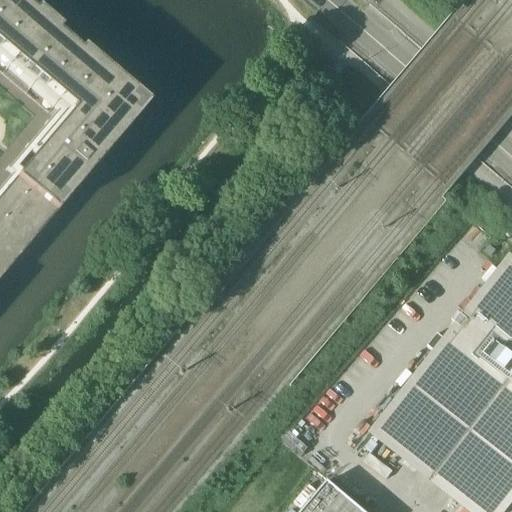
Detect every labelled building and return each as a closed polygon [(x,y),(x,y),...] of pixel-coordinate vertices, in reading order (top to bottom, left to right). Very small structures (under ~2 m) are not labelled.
[(0,0),(0,48),(61,100),(74,111),(54,135),(44,146),(0,198),(0,278),(147,106),(22,0),(0,0)] [(490,258),(495,251),(490,247),(489,246),(484,253),(490,258)] [(511,265),(511,264),(421,377),(511,448),(511,265)] [(500,511),(511,497),(511,448),(421,377),(376,435),(474,511),(500,511)] [(361,511),(333,488),(327,483),(302,511),(361,511)]
